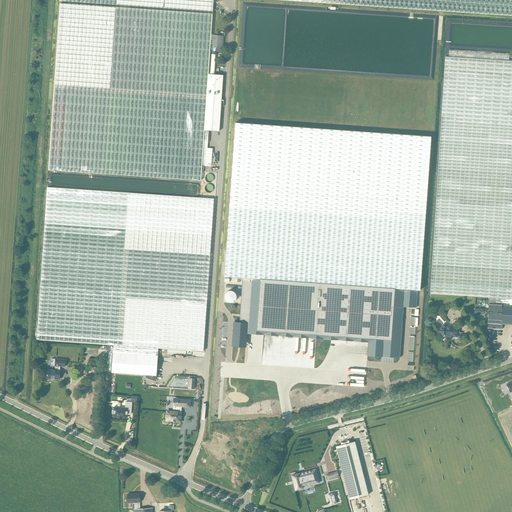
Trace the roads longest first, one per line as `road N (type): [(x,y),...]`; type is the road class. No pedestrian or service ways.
road 1 (unclassified): [(243,505),(271,441),(287,426),(511,358)]
road 2 (tertiary): [(243,505),(0,396)]
road 3 (unknown): [(287,426),(283,384),(336,361),(341,295)]
